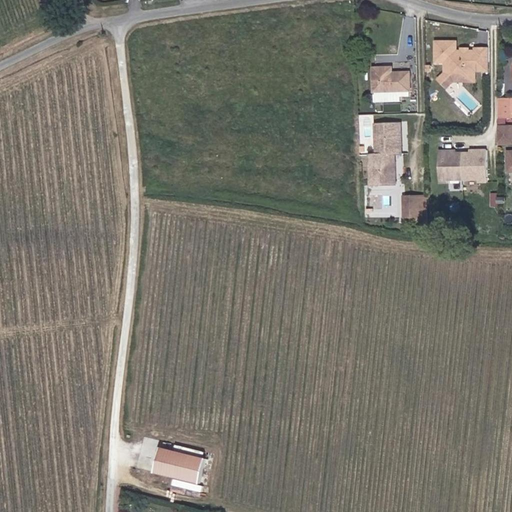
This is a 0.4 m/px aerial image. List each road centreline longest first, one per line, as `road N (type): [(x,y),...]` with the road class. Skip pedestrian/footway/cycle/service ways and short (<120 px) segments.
road 1 (track): [(115,481),(138,185),(115,19)]
road 2 (unclassified): [(0,65),(89,24),(250,0)]
road 3 (unknown): [(497,20),(491,146),(465,149)]
